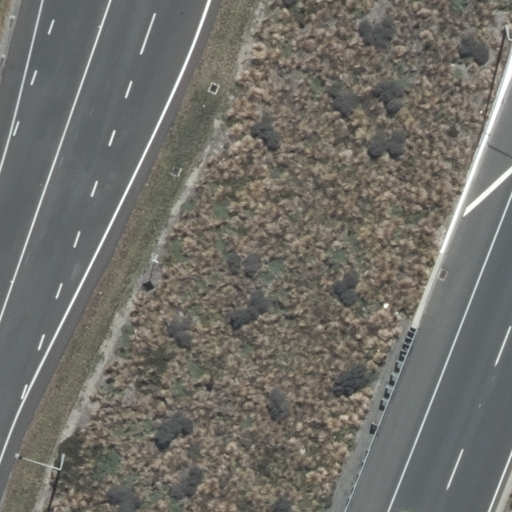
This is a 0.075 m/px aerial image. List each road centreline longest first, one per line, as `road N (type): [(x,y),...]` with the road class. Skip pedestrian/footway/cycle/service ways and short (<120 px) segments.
road 1 (trunk): [(0,327),(145,0)]
road 2 (trunk): [(0,322),(80,0)]
road 3 (trunk): [(434,511),(511,305)]
